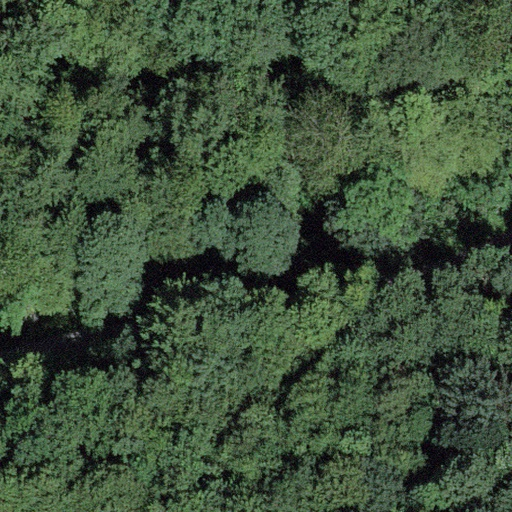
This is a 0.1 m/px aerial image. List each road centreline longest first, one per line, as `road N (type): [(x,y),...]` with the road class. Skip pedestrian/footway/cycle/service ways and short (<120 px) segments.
road 1 (track): [(511,240),(399,283),(0,357)]
road 2 (track): [(492,247),(450,307),(290,406),(184,511)]
